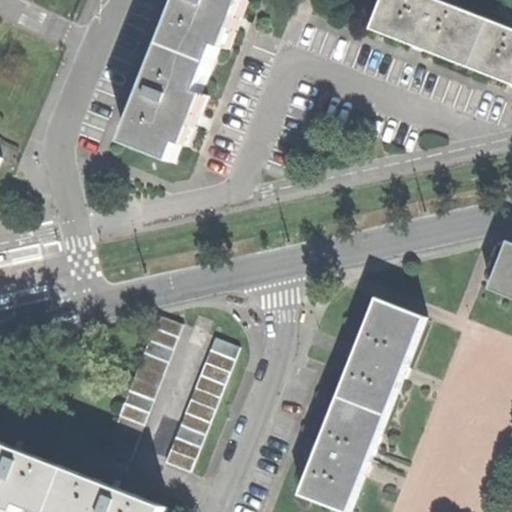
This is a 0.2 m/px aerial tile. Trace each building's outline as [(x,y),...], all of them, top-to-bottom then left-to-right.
[(183,9),(170,43),(215,60),(221,45),(230,48),(248,0),(178,0),(176,6),(183,9)] [(443,0),(386,0),(375,29),(421,46),(473,67),(492,18),(443,0)] [(511,26),(492,18),(473,67),(511,81),(511,26)] [(130,142),(176,159),(184,141),(192,144),(211,94),(203,91),(215,60),(170,43),(151,92),(143,89),(141,95),(138,102),(145,105),(130,142)] [(493,290),(511,297),(511,242),(511,243),(493,290)] [(302,496),(344,511),(352,511),(428,317),(380,299),(360,348),(352,345),(350,350),(347,358),(356,361),(323,446),(315,443),(313,449),(310,455),(317,458),(302,496)] [(108,454),(132,464),(185,325),(161,316),(108,454)] [(168,463),(193,473),(242,348),(217,338),(168,463)] [(170,511),(172,509),(0,442),(0,504),(20,511),(27,511),(29,506),(45,511),(170,511)]
